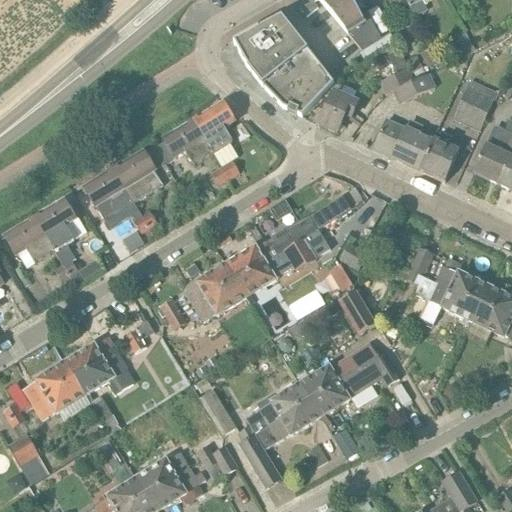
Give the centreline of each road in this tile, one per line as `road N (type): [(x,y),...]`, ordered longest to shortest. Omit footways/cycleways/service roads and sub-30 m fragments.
road 1 (residential): [(318,159),(0,356)]
road 2 (residential): [(259,0),(208,31),(211,65),(288,141),(318,159)]
road 3 (residential): [(305,511),(511,398)]
road 4 (residential): [(318,159),(342,160),(511,238)]
road 5 (secondary): [(23,119),(178,0)]
road 6 (secondary): [(145,0),(23,119)]
